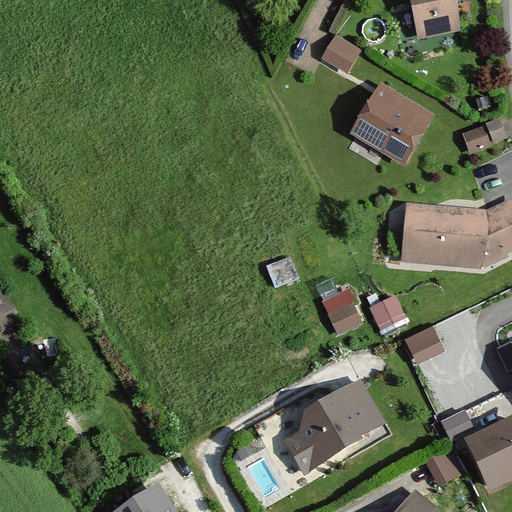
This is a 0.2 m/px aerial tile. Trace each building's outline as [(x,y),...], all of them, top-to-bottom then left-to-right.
[(410,0),(419,35),(454,26),(447,0),(410,0)] [(358,53),(336,39),(323,59),(345,73),(358,53)] [(386,89),(381,98),(426,124),(432,115),(386,89)] [(426,124),(381,98),(364,128),(380,138),(377,144),(405,161),(426,124)] [(500,121),(487,126),(494,142),(506,137),(500,121)] [(361,133),(377,144),(380,138),(364,128),(361,133)] [(487,145),(481,131),(467,136),(472,151),(487,145)] [(511,205),(489,217),(449,213),(448,218),(438,218),(439,213),(413,210),(411,233),(416,234),(414,260),(486,267),(508,256),(507,253),(511,250),(511,205)] [(290,261),(271,270),(279,288),(298,279),(290,261)] [(8,322),(16,316),(0,293),(0,292),(0,337),(13,329),(8,322)] [(405,321),(396,303),(377,312),(385,330),(405,321)] [(362,319),(355,306),(329,319),(335,332),(362,319)] [(435,329),(408,342),(419,364),(446,351),(435,329)] [(511,344),(511,345),(499,351),(510,374),(511,373),(511,344)] [(358,388),(345,395),(367,434),(380,426),(358,388)] [(367,434),(345,395),(329,405),(331,409),(304,425),(300,441),(286,448),(303,476),(355,446),(353,442),(367,434)] [(459,436),(478,426),(470,411),(452,421),(459,436)] [(511,482),(511,429),(476,448),(498,490),(511,482)] [(464,474),(453,451),(429,462),(434,472),(440,485),(464,474)] [(163,506),(166,504),(157,491),(154,493),(163,506)] [(154,493),(125,511),(171,511),(166,504),(163,506),(154,493)] [(433,511),(414,497),(405,508),(410,511),(433,511)]
